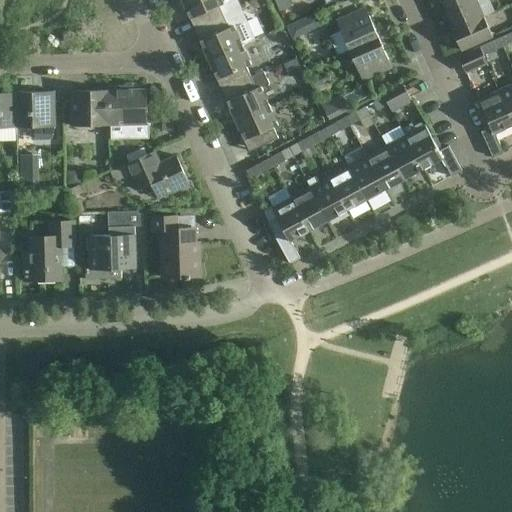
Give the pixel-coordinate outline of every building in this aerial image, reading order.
[(182,0),(191,20),(196,30),(225,17),(243,9),(238,0),(182,0)] [(289,0),(285,0),(276,4),(280,11),(292,6),(289,0)] [(442,0),(448,11),(472,0),(442,0)] [(453,30),(453,31),(485,17),(484,17),(476,0),(472,0),(448,11),(456,29),(453,30)] [(225,17),(196,30),(201,41),(209,60),(243,45),(256,39),(243,9),(225,17)] [(337,22),(350,51),(379,38),(370,16),(366,18),(363,11),(337,22)] [(285,25),(290,36),(309,29),(305,17),(285,25)] [(453,31),(462,50),(493,36),(485,17),(453,31)] [(511,31),(499,38),(503,47),(511,42),(511,31)] [(350,51),(363,80),(389,69),(385,62),(389,60),(379,38),(350,51)] [(480,46),(484,56),(503,47),(499,38),(480,46)] [(209,60),(223,91),(252,78),(252,77),(247,67),(252,65),(243,45),(209,60)] [(458,56),(466,73),(487,64),(484,56),(480,46),(458,56)] [(290,77),(302,72),(296,59),(285,64),(290,77)] [(223,91),(236,121),(270,106),(262,87),(269,84),(264,72),(252,77),(252,78),(223,91)] [(323,81),(313,85),(319,97),(328,92),(323,81)] [(511,85),(500,91),(511,118),(511,85)] [(388,104),(393,113),(412,102),(403,86),(384,96),(388,104)] [(111,87),(109,91),(110,126),(111,126),(111,125),(112,125),(130,125),(130,137),(148,137),(147,90),(135,90),(126,90),(124,87),(111,87)] [(110,126),(109,91),(71,91),(72,127),(110,126)] [(481,131),(493,157),(504,152),(496,134),(511,126),(511,118),(500,91),(479,100),(491,127),(481,131)] [(32,128),(36,139),(52,139),(55,127),(56,127),(55,92),(17,93),(18,128),(32,128)] [(0,128),(18,128),(17,93),(0,93),(0,128)] [(342,95),(322,106),(330,120),(350,109),(342,95)] [(388,104),(384,96),(374,102),(378,110),(388,104)] [(236,121),(250,152),(279,139),(274,128),(279,126),(270,106),(236,121)] [(346,117),(351,125),(370,115),(365,106),(346,117)] [(327,127),(332,136),(351,125),(346,117),(327,127)] [(442,159),(452,177),(462,172),(449,146),(440,152),(426,126),(416,131),(412,122),(401,128),(406,137),(406,136),(424,169),(442,159)] [(308,137),(313,146),(332,136),(327,127),(308,137)] [(387,147),(405,180),(424,169),(406,136),(387,147)] [(308,137),(289,147),(294,156),(313,146),(308,137)] [(289,147),(271,157),(275,166),(294,156),(289,147)] [(368,157),(386,190),(405,180),(387,147),(368,157)] [(153,184),(159,199),(190,185),(177,156),(156,166),(151,153),(127,164),(138,191),(153,184)] [(251,180),(275,166),(271,157),(246,171),(251,180)] [(349,167),(367,200),(386,190),(368,157),(349,167)] [(330,178),(348,211),(367,200),(349,167),(330,178)] [(37,171),(19,171),(19,189),(37,189),(37,171)] [(330,178),(320,183),(317,176),(308,181),(311,188),(329,221),(348,211),(330,178)] [(292,198),(310,231),(329,221),(311,188),(292,198)] [(290,265),(301,259),(292,241),(310,231),(292,198),(264,213),(276,236),(275,236),(290,265)] [(161,230),(163,278),(201,277),(200,254),(197,254),(196,228),(178,229),(178,216),(152,217),(152,230),(161,230)] [(24,253),(25,282),(63,281),(62,247),(76,247),(75,222),(50,223),(50,237),(31,237),(31,253),(24,253)] [(86,269),(87,280),(122,279),(122,269),(137,269),(135,227),(109,227),(109,235),(89,236),(89,239),(87,239),(87,251),(90,251),(90,269),(86,269)]
